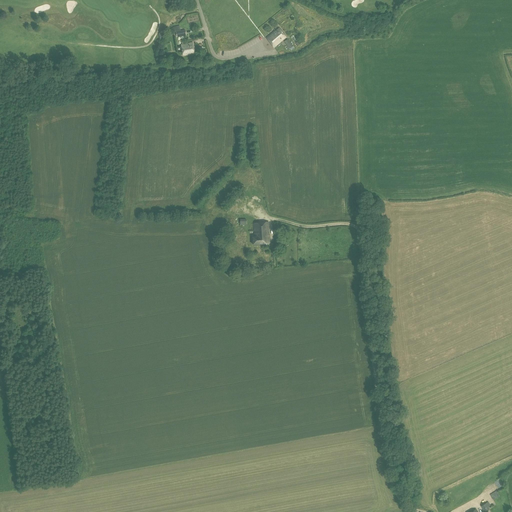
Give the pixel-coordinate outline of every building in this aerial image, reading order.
[(266,38),(274,48),(287,38),(279,28),(266,38)] [(295,49),(288,39),(284,42),(291,51),(295,49)] [(181,45),(183,55),(195,54),(193,43),(181,45)] [(253,237),(253,245),(266,244),(270,243),(269,223),(254,223),(255,237),(253,237)] [(481,506),(484,511),(489,509),(486,503),(481,506)]
